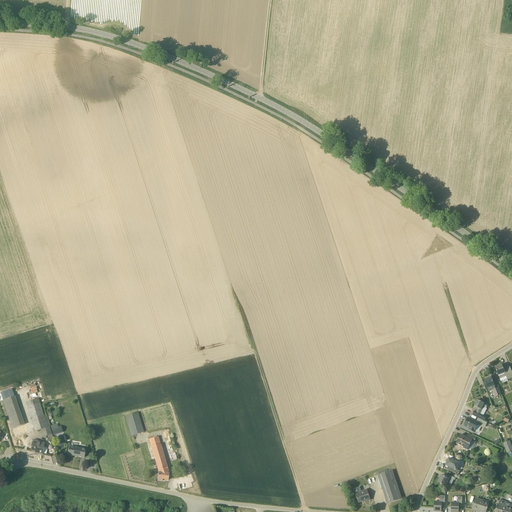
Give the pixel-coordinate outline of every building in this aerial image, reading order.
[(502,366),(502,365),(495,368),(499,379),(500,379),(506,377),(507,380),(511,378),(511,372),(511,371),(507,372),(507,371),(505,365),(504,366),(505,367),(503,367),(502,366)] [(484,380),(487,389),(495,386),(491,377),(484,380)] [(499,388),(492,390),(495,397),(501,395),(499,388)] [(12,389),(0,393),(3,400),(14,397),(12,389)] [(14,397),(3,400),(12,429),(24,425),(15,396),(14,397)] [(46,415),(44,416),(38,399),(26,403),(35,431),(44,428),(46,435),(51,433),(46,415)] [(481,415),(485,407),(486,408),(488,405),(477,400),(474,407),(478,409),(476,412),(474,411),(472,415),(481,419),(484,421),(486,417),(481,415)] [(144,432),(138,413),(125,417),(131,436),(144,432)] [(477,426),(479,423),(481,425),(483,421),(478,419),(476,422),(472,420),(468,418),(465,424),(464,426),(468,428),(469,429),(469,430),(474,433),(475,431),(477,426)] [(12,429),(15,437),(27,433),(24,425),(12,429)] [(472,441),(474,442),(476,438),(468,434),(467,438),(460,435),(456,444),(464,447),(463,448),(467,450),(472,441)] [(158,437),(149,440),(159,472),(158,480),(162,481),(162,480),(168,480),(169,474),(158,437)] [(44,443),(38,442),(38,441),(33,440),(31,451),(38,452),(38,453),(42,454),(42,453),(44,448),(44,443)] [(85,450),(69,447),(68,455),(84,458),(85,450)] [(447,464),(446,466),(448,467),(447,469),(456,474),(457,473),(459,474),(460,471),(457,470),(460,464),(449,459),(447,464)] [(392,471),(378,475),(387,504),(402,499),(392,471)] [(454,480),(455,480),(456,479),(449,476),(448,479),(441,476),(438,483),(445,486),(447,482),(452,484),(454,480)] [(367,490),(361,492),(360,487),(354,489),(355,494),(359,503),(365,501),(366,502),(370,500),(367,490)] [(444,509),(445,496),(441,496),(439,502),(435,502),(434,511),(439,511),(441,511),(441,509),(444,509)] [(462,510),(462,497),(458,497),(456,503),(452,503),(451,511),(458,511),(459,510),(462,510)] [(488,508),(487,508),(488,504),(482,502),(482,501),(476,499),(472,510),(477,511),(478,511),(482,511),(485,511),(487,509),(488,508)] [(511,511),(511,505),(506,503),(507,502),(501,500),(496,511),(511,511)]
